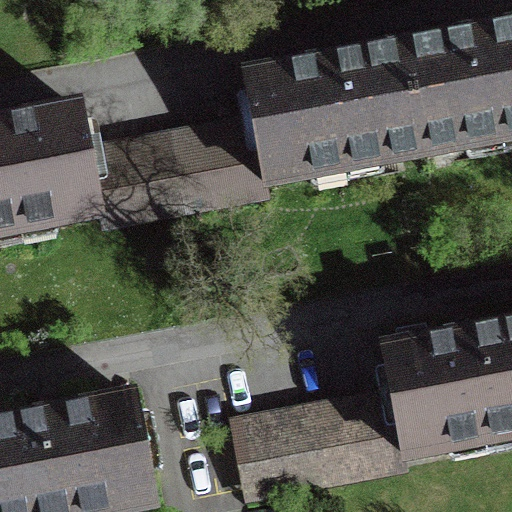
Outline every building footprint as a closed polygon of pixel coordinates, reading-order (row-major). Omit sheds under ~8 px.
[(511,31),(482,37),(404,52),(423,153),(511,136),(511,31)] [(266,183),(423,153),(404,52),(327,66),(247,81),(255,121),(266,183)] [(0,127),(0,232),(100,214),(88,153),(81,112),(0,127)] [(255,121),(170,137),(182,199),(266,183),(255,121)] [(100,214),(182,199),(170,137),(88,153),(100,214)] [(511,328),(385,352),(393,394),(405,456),(511,435),(511,328)] [(393,394),(301,412),(313,473),(405,456),(393,394)] [(0,511),(113,511),(154,505),(134,401),(0,426),(0,511)] [(313,473),(301,412),(233,425),(245,486),(313,473)]
